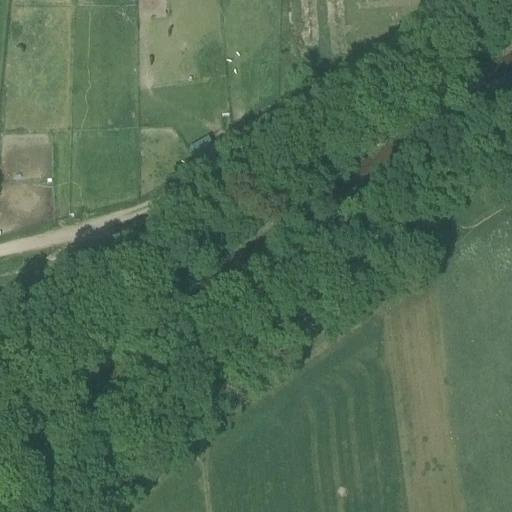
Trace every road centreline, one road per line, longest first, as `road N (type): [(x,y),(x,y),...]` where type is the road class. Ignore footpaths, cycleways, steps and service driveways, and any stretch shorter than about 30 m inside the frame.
road 1 (track): [(125,511),(209,422),(511,200)]
road 2 (track): [(136,215),(110,230),(0,251)]
